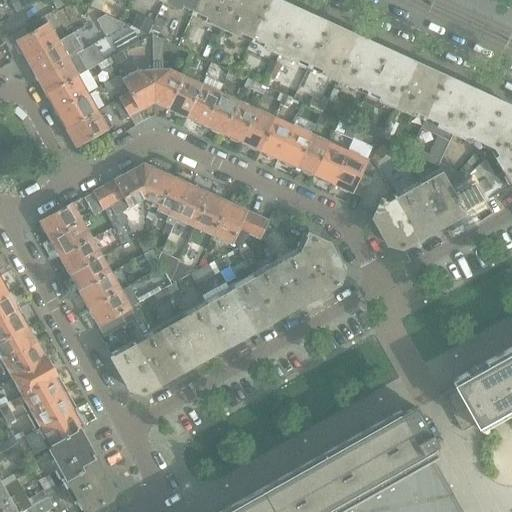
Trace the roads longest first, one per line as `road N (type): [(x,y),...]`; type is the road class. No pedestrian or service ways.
road 1 (residential): [(379,285),(334,217),(167,141),(138,144),(71,181)]
road 2 (residential): [(123,430),(379,285)]
road 3 (residential): [(4,219),(123,430)]
road 4 (tertiary): [(371,0),(511,66)]
road 5 (residential): [(511,210),(379,285)]
road 6 (residential): [(71,181),(27,101),(0,94)]
